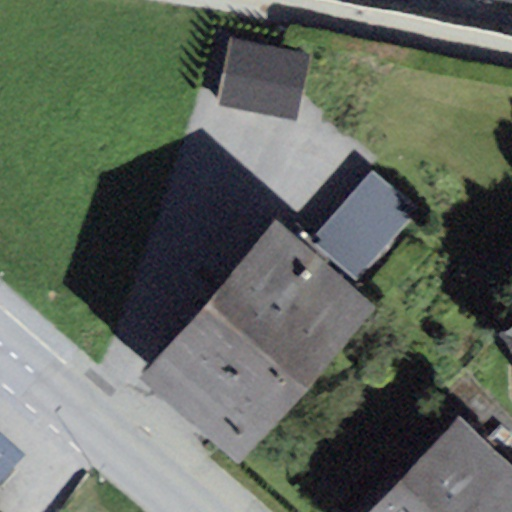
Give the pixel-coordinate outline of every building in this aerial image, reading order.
[(308,59),(235,41),(221,97),(294,115),(308,59)] [(365,269),(416,192),(368,160),(316,236),(365,269)] [(121,381),(216,461),(349,305),(254,225),(121,381)] [(511,316),(484,335),(511,379),(511,316)] [(358,511),(506,511),(511,506),(511,489),(441,424),(358,511)]
